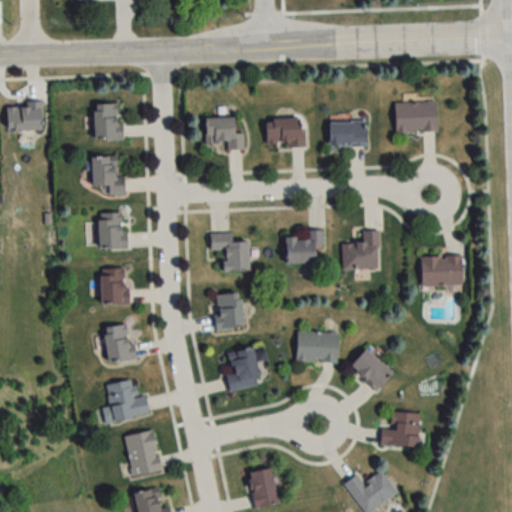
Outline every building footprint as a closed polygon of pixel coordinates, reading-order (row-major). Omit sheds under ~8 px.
[(393,103),(394,133),(435,132),(434,102),(393,103)] [(40,105),(5,104),(5,130),(40,130),(40,105)] [(92,105),(92,141),(119,141),(119,105),(92,105)] [(225,151),(243,150),(242,134),(232,134),(232,118),(203,119),(204,143),(225,143),(225,151)] [(300,119),(265,121),(266,147),(301,146),(300,119)] [(364,146),(364,122),(327,122),(327,146),(364,146)] [(89,157),(89,186),(105,186),(105,195),(123,195),(123,177),(117,177),(117,157),(89,157)] [(97,249),(122,249),(122,213),(97,213),(97,249)] [(284,263),(314,262),(313,245),(322,245),(322,230),(304,230),(305,237),(284,237),(284,263)] [(341,268),(377,268),(377,230),(362,230),(362,243),(341,243),(341,268)] [(247,241),(230,241),(230,233),(207,233),(207,251),(222,251),(222,271),(247,271),(247,241)] [(459,256),(418,256),(419,286),(460,285),(459,256)] [(98,306),(125,305),(124,268),(98,269),(98,306)] [(241,329),(240,293),(214,294),(215,330),(241,329)] [(102,326),(104,363),(131,361),(129,325),(102,326)] [(294,362),(336,363),(336,333),(295,331),(294,362)] [(258,386),(252,348),(224,353),(230,391),(258,386)] [(374,391),(391,375),(365,349),(348,365),(374,391)] [(103,385),(108,421),(147,416),(144,396),(133,397),(131,381),(103,385)] [(416,447),(418,414),(389,412),(388,429),(379,429),(378,446),(416,447)] [(129,476),(158,471),(152,431),(123,435),(129,476)] [(277,504),(270,469),(246,473),(253,509),(277,504)] [(355,475),(342,484),(361,511),(369,511),(396,494),(380,471),(361,484),(355,475)] [(168,511),(168,506),(159,507),(156,488),(132,492),(135,511),(168,511)]
